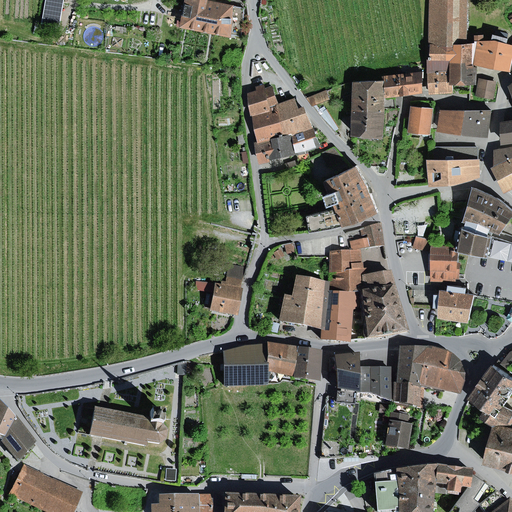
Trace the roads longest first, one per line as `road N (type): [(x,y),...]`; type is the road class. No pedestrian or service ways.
road 1 (residential): [(317,491),(170,489),(87,476),(59,464),(36,439),(4,384)]
road 2 (tertiary): [(240,340),(75,378),(4,384)]
road 3 (residential): [(256,32),(244,85),(263,243)]
road 4 (residential): [(387,195),(320,123),(256,32)]
road 5 (tertiary): [(417,340),(357,347),(240,340)]
road 6 (residential): [(446,99),(407,101),(387,195)]
road 7 (tertiary): [(317,491),(378,466),(445,454)]
road 8 (residential): [(417,340),(386,217)]
road 9 (residential): [(386,217),(263,243)]
